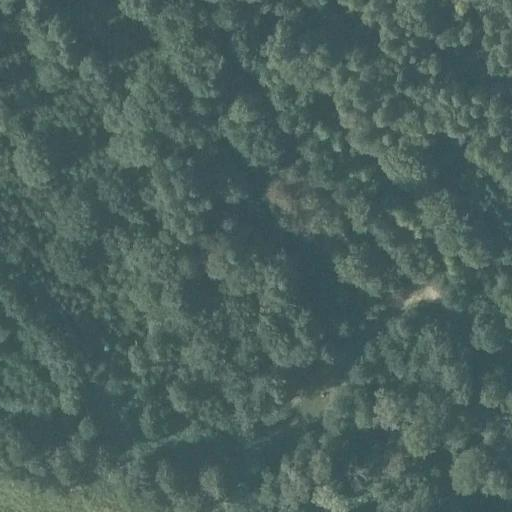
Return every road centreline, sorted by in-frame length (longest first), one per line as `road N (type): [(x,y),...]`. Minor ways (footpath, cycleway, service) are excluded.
road 1 (track): [(511,357),(424,290),(381,244),(205,0)]
road 2 (track): [(424,290),(262,431),(204,511)]
